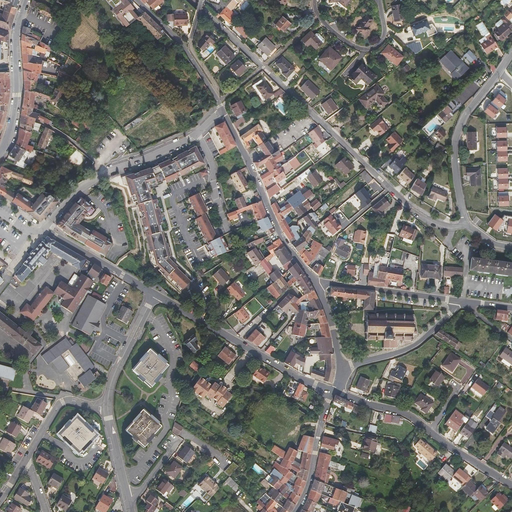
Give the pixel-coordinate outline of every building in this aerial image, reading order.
[(58,15),(56,11),(40,3),(32,0),(30,6),(40,10),(39,11),(48,16),(52,18),(54,16),(57,18),(59,15),(58,15)] [(106,0),(113,9),(112,9),(126,27),(136,18),(138,17),(132,10),(134,8),(127,0),(106,0)] [(163,0),(146,0),(145,1),(153,9),(163,0)] [(229,9),(226,6),(223,9),(219,14),(219,15),(233,27),(237,23),(236,21),(233,19),(236,15),(231,11),(238,3),(235,0),(231,0),(231,1),(234,3),(229,9)] [(14,14),(17,7),(6,4),(4,10),(14,14)] [(405,19),(402,4),(391,6),(394,21),(405,19)] [(511,8),(509,12),(507,9),(503,14),(506,17),(508,20),(511,16),(511,8)] [(10,29),(14,14),(4,10),(2,14),(0,12),(0,26),(5,28),(10,30),(10,29)] [(165,32),(144,12),(142,14),(138,17),(136,18),(157,39),(165,32)] [(173,13),(174,24),(184,24),(184,25),(187,25),(187,13),(173,13)] [(291,23),(282,15),(273,26),(276,29),(278,27),(284,32),(291,23)] [(367,27),(373,19),(367,15),(361,23),(361,22),(356,28),(365,35),(370,29),(367,27)] [(509,29),(509,28),(511,25),(511,24),(508,20),(506,17),(495,26),(496,27),(492,30),(500,39),(503,36),(503,35),(509,29)] [(435,27),(432,24),(429,25),(427,19),(410,26),(414,35),(426,31),(428,36),(437,33),(435,27)] [(248,32),(239,23),(236,27),(245,35),(248,32)] [(33,34),(34,32),(32,31),(31,32),(30,31),(23,26),(22,34),(33,39),(36,40),(38,40),(39,37),(33,34)] [(8,38),(9,33),(0,29),(0,39),(2,40),(8,43),(8,38)] [(314,35),(310,31),(300,40),(312,53),(322,43),(323,42),(324,39),(319,34),(316,34),(314,35)] [(216,39),(207,32),(197,45),(202,49),(209,41),(212,43),(216,39)] [(33,39),(22,34),(21,40),(31,43),(33,39)] [(492,37),(490,34),(486,37),(488,40),(481,45),(485,52),(489,50),(490,51),(498,46),(492,37)] [(278,50),(265,37),(257,46),(264,52),(260,57),(265,62),(269,57),(278,50)] [(47,49),(38,45),(36,45),(34,44),(31,43),(21,40),(22,54),(32,54),(35,55),(36,50),(42,52),(40,56),(40,57),(44,58),(45,54),(46,51),(47,49)] [(50,53),(52,47),(51,46),(39,41),(38,45),(47,49),(46,51),(49,52),(50,53)] [(404,57),(388,44),(381,53),(397,65),(404,57)] [(225,45),(216,53),(226,64),(235,56),(225,45)] [(341,57),(329,46),(319,58),(331,69),(341,57)] [(476,57),(469,51),(464,55),(470,62),(476,57)] [(459,61),(460,60),(452,52),(450,54),(449,52),(442,58),(444,60),(442,62),(449,70),(449,69),(452,72),(450,74),(455,79),(468,68),(461,61),(460,63),(459,61)] [(42,60),(36,59),(37,57),(32,56),(32,55),(32,54),(22,54),(22,62),(42,64),(42,60)] [(295,69),(282,57),(276,64),(283,71),(282,73),(287,77),(295,69)] [(238,75),(245,68),(238,60),(231,67),(238,75)] [(491,60),(487,62),(493,72),(496,68),(491,60)] [(41,73),(42,64),(22,62),(23,70),(38,73),(41,73)] [(375,76),(361,64),(349,78),(356,84),(361,78),(367,84),(375,76)] [(410,69),(407,64),(402,68),(405,72),(410,69)] [(73,78),(77,72),(66,68),(65,74),(73,78)] [(37,81),(38,73),(23,70),(23,79),(36,81),(37,81)] [(63,73),(59,71),(58,75),(71,81),(73,78),(65,74),(63,73)] [(0,91),(9,92),(9,78),(0,78),(0,91)] [(35,87),(36,81),(23,79),(24,89),(38,92),(52,97),(53,93),(35,87)] [(320,91),(308,80),(300,87),(305,91),(304,92),(312,99),(320,91)] [(273,94),(264,81),(256,87),(261,94),(258,95),(263,102),(274,94),(273,94)] [(381,95),(383,93),(377,86),(360,99),(365,107),(376,99),(381,106),(387,102),(381,95)] [(34,105),(35,96),(37,96),(41,97),(41,99),(46,101),(47,99),(56,103),(54,106),(72,115),(73,113),(75,109),(65,103),(58,100),(61,96),(64,91),(55,87),(55,88),(53,93),(52,97),(38,92),(24,89),(22,105),(33,108),(37,109),(38,105),(34,105)] [(279,96),(284,92),(280,88),(273,94),(274,94),(276,98),(279,96)] [(504,98),(506,95),(501,90),(492,101),(499,107),(500,107),(506,100),(504,98)] [(0,104),(8,104),(9,92),(0,91),(0,104)] [(285,102),(289,97),(284,92),(279,96),(285,102)] [(338,108),(331,98),(321,105),(328,114),(338,108)] [(246,111),(241,101),(230,106),(236,117),(246,111)] [(457,106),(451,101),(437,115),(445,123),(452,116),(450,113),(457,106)] [(499,107),(492,101),(484,111),(493,118),(498,111),(497,110),(499,107)] [(32,112),(33,108),(22,105),(21,114),(36,118),(38,119),(42,121),(43,121),(45,117),(40,115),(40,113),(32,112)] [(76,115),(71,122),(85,131),(86,132),(93,123),(80,112),(78,111),(76,115)] [(38,129),(40,124),(35,122),(35,120),(36,118),(21,114),(21,116),(21,118),(20,123),(33,127),(38,129)] [(132,128),(143,120),(140,117),(130,124),(132,128)] [(246,122),(242,117),(232,124),(234,128),(242,125),(246,122)] [(388,128),(379,118),(371,126),(374,130),(376,129),(380,135),(388,128)] [(225,148),(227,151),(236,146),(225,122),(215,127),(225,148)] [(27,144),(33,129),(33,127),(20,123),(19,128),(18,138),(16,145),(29,152),(30,153),(32,149),(34,146),(27,144)] [(267,141),(261,132),(263,131),(258,124),(239,138),(243,144),(245,149),(248,153),(252,150),(250,147),(247,142),(252,138),(258,146),(267,141)] [(45,149),(53,130),(45,126),(37,146),(45,149)] [(308,133),(318,147),(325,142),(322,138),(324,137),(319,131),(320,130),(317,127),(308,133)] [(506,127),(496,127),(496,137),(506,137),(506,127)] [(445,135),(438,129),(433,135),(440,141),(445,135)] [(84,133),(82,131),(75,141),(78,142),(84,133)] [(403,140),(394,131),(386,139),(390,144),(387,146),(392,151),(403,140)] [(476,149),(476,132),(468,132),(468,137),(467,137),(468,150),(470,149),(475,149),(476,149)] [(507,150),(507,140),(496,141),(497,151),(507,150)] [(280,154),(276,148),(274,150),(267,141),(258,146),(265,156),(261,158),(253,163),(256,169),(264,164),(280,154)] [(442,151),(444,147),(437,143),(435,148),(436,148),(442,151)] [(23,162),(29,152),(16,145),(9,155),(15,160),(13,163),(16,165),(28,169),(30,167),(23,162)] [(265,156),(258,146),(255,149),(261,158),(265,156)] [(158,165),(159,167),(164,179),(166,183),(173,179),(172,178),(177,176),(177,177),(180,176),(181,176),(190,171),(189,170),(195,167),(195,168),(204,164),(196,149),(191,152),(190,150),(172,159),(173,162),(173,163),(171,163),(170,160),(158,165)] [(507,160),(507,150),(497,151),(497,161),(507,160)] [(279,167),(277,163),(283,159),(280,154),(264,164),(269,172),(270,174),(279,167)] [(394,170),(396,173),(407,161),(402,157),(399,161),(396,158),(396,157),(394,155),(386,162),(389,165),(394,170)] [(295,156),(288,161),(294,171),(301,165),(295,156)] [(354,168),(351,163),(350,164),(348,161),(344,157),(335,165),(341,172),(342,171),(346,175),(354,168)] [(34,178),(13,171),(2,166),(0,168),(0,171),(7,178),(10,175),(22,180),(22,181),(30,184),(33,183),(34,178)] [(154,169),(151,170),(156,180),(156,182),(159,181),(163,179),(164,179),(159,167),(158,168),(154,169)] [(286,177),(279,167),(270,174),(269,172),(260,177),(264,187),(270,183),(268,180),(273,177),(277,184),(286,177)] [(415,176),(405,167),(399,175),(402,178),(403,177),(409,183),(415,176)] [(481,185),(480,168),(467,169),(467,175),(470,175),(471,185),(481,185)] [(497,168),(497,178),(508,178),(508,168),(497,168)] [(166,278),(169,275),(183,289),(190,282),(185,277),(177,269),(176,268),(177,267),(169,260),(169,258),(168,257),(170,257),(167,244),(165,244),(162,233),(160,223),(162,223),(158,206),(156,206),(154,200),(151,201),(150,200),(149,197),(150,197),(147,190),(149,190),(147,183),(156,180),(151,170),(150,169),(134,174),(133,174),(121,178),(123,185),(128,187),(133,203),(137,201),(138,203),(138,204),(140,212),(142,211),(144,220),(142,220),(144,227),(146,227),(148,237),(151,248),(149,248),(152,261),(155,261),(156,265),(157,265),(165,273),(163,275),(166,278)] [(3,183),(7,178),(0,171),(0,185),(0,186),(10,190),(13,189),(6,184),(3,183)] [(248,185),(240,171),(231,176),(240,193),(245,190),(244,187),(248,185)] [(323,181),(315,171),(309,176),(305,171),(297,177),(301,181),(306,177),(314,188),(323,181)] [(373,179),(367,174),(362,178),(368,184),(373,179)] [(341,184),(336,177),(334,179),(334,180),(341,189),(346,184),(344,181),(341,184)] [(420,194),(426,184),(417,178),(411,188),(420,194)] [(508,178),(497,178),(498,188),(508,188),(508,178)] [(277,184),(266,192),(268,198),(280,189),(277,184)] [(8,191),(10,190),(0,186),(0,185),(0,193),(4,196),(8,191)] [(8,191),(4,196),(12,201),(27,211),(27,212),(40,221),(62,196),(23,186),(17,191),(13,189),(10,190),(8,191)] [(445,201),(448,193),(433,186),(428,198),(436,201),(437,198),(445,201)] [(363,188),(355,194),(360,201),(358,203),(363,208),(371,202),(368,199),(371,196),(368,193),(367,194),(363,188)] [(307,200),(313,195),(309,190),(303,195),(300,192),(287,201),(289,203),(280,210),(278,207),(275,202),(271,205),(275,215),(278,222),(286,217),(287,216),(290,212),(293,210),(307,200)] [(509,205),(508,192),(499,192),(499,196),(498,196),(498,205),(509,205)] [(198,194),(189,198),(198,216),(207,212),(198,194)] [(247,206),(243,197),(233,200),(237,210),(247,206)] [(390,205),(384,197),(381,199),(371,208),(381,219),(385,216),(382,212),(390,205)] [(67,234),(71,237),(72,235),(75,237),(74,238),(105,257),(112,244),(106,240),(107,239),(93,231),(92,232),(78,224),(85,216),(86,217),(87,217),(88,217),(89,217),(90,217),(91,216),(92,216),(92,215),(96,211),(82,199),(81,198),(76,204),(75,203),(57,226),(67,234)] [(314,211),(321,205),(316,199),(310,204),(307,200),(293,210),(298,216),(312,208),(314,211)] [(267,217),(262,200),(261,201),(257,202),(247,206),(237,210),(227,214),(229,220),(238,217),(237,214),(252,208),(258,221),(267,217)] [(280,210),(289,203),(287,201),(278,207),(280,210)] [(322,213),(328,207),(325,204),(319,209),(322,213)] [(311,239),(318,225),(314,220),(317,217),(314,213),(309,213),(303,218),(309,227),(303,235),(301,237),(308,245),(311,239)] [(511,216),(505,215),(502,219),(496,214),(488,225),(499,233),(500,232),(504,232),(504,234),(511,235),(511,216)] [(205,215),(195,220),(207,244),(217,239),(205,215)] [(332,235),(341,228),(337,223),(336,224),(334,222),(336,221),(330,215),(323,220),(326,223),(323,225),(332,235)] [(287,225),(292,221),(287,216),(286,217),(278,222),(281,229),(287,225)] [(275,232),(267,217),(258,221),(261,229),(257,231),(258,234),(262,232),(262,233),(265,231),(267,235),(275,232)] [(413,242),(417,231),(407,227),(403,225),(399,236),(413,242)] [(300,238),(296,231),(299,229),(297,226),(292,226),(289,228),(283,232),(290,242),(295,239),(302,249),(308,245),(301,237),(300,238)] [(366,231),(357,230),(355,231),(352,242),(363,244),(366,231)] [(49,250),(56,242),(47,237),(43,242),(42,242),(34,251),(30,255),(31,255),(23,264),(24,265),(15,276),(17,278),(15,280),(20,284),(31,271),(32,271),(40,261),(42,263),(44,261),(43,260),(44,259),(43,258),(49,250)] [(217,239),(207,244),(214,257),(228,251),(221,237),(217,239)] [(263,259),(254,246),(264,241),(263,237),(258,239),(255,240),(247,244),(250,251),(247,253),(255,265),(256,266),(260,262),(263,259)] [(270,253),(284,247),(279,239),(272,242),(273,244),(267,247),(270,253)] [(290,242),(297,252),(298,251),(302,249),(295,239),(290,242)] [(321,246),(314,241),(311,239),(308,245),(302,249),(298,251),(301,256),(300,257),(307,266),(316,253),(321,246)] [(86,259),(56,242),(49,250),(73,264),(72,265),(80,270),(80,269),(84,271),(82,274),(72,289),(61,281),(53,293),(54,294),(64,300),(61,306),(72,313),(88,289),(102,269),(90,262),(86,259)] [(347,258),(351,249),(335,242),(331,251),(347,258)] [(327,261),(331,252),(321,246),(316,253),(327,261)] [(296,263),(284,247),(270,253),(263,259),(260,262),(274,282),(281,276),(276,268),(273,270),(267,262),(275,255),(282,266),(288,270),(296,263)] [(511,263),(472,258),(470,270),(511,275),(511,263)] [(330,270),(332,264),(327,261),(324,267),(330,270)] [(293,284),(297,280),(296,280),(303,273),(296,263),(288,270),(293,277),(287,283),(282,278),(287,274),(285,272),(281,276),(274,282),(266,288),(270,292),(275,300),(293,284)] [(440,279),(441,266),(422,264),(421,277),(440,279)] [(354,275),(355,266),(347,265),(346,273),(342,271),(341,276),(346,278),(347,274),(354,275)] [(320,276),(323,268),(318,266),(315,272),(320,276)] [(387,267),(379,266),(375,286),(384,287),(387,267)] [(402,282),(403,270),(387,267),(384,287),(387,287),(389,280),(402,282)] [(461,277),(462,268),(444,267),(444,276),(461,277)] [(222,286),(230,279),(221,268),(213,275),(222,286)] [(313,291),(303,273),(296,280),(297,280),(293,284),(298,291),(299,290),(302,296),(313,291)] [(106,286),(111,278),(103,274),(99,281),(106,286)] [(245,294),(234,282),(226,289),(231,294),(232,293),(238,301),(245,294)] [(32,322),(54,294),(53,293),(46,287),(30,307),(27,304),(20,312),(32,322)] [(344,297),(345,289),(331,287),(330,296),(344,297)] [(270,292),(266,288),(261,292),(265,296),(270,292)] [(355,299),(357,290),(345,289),(344,297),(351,298),(355,299)] [(375,301),(376,293),(357,290),(355,299),(364,300),(362,310),(373,310),(375,301)] [(318,299),(313,291),(302,296),(299,299),(300,302),(305,299),(307,297),(309,301),(318,299)] [(299,299),(289,294),(285,297),(289,301),(295,302),(299,299)] [(96,323),(106,304),(89,295),(72,326),(89,335),(93,329),(96,330),(99,324),(96,323)] [(314,319),(318,318),(319,323),(328,323),(328,322),(327,322),(323,309),(313,312),(309,313),(301,311),(300,305),(300,303),(300,302),(299,299),(295,302),(289,301),(285,297),(277,305),(285,313),(289,309),(295,314),(296,316),(295,322),(295,323),(306,324),(308,319),(314,318),(314,319)] [(323,309),(318,299),(309,301),(310,304),(306,304),(309,313),(313,312),(323,309)] [(126,323),(132,311),(123,306),(116,318),(126,323)] [(242,308),(235,314),(242,323),(250,317),(242,308)] [(506,321),(508,312),(494,310),(493,319),(506,321)] [(32,333),(20,323),(17,326),(0,313),(0,327),(34,355),(41,346),(29,336),(32,333)] [(413,322),(413,317),(414,318),(414,316),(413,316),(413,315),(412,315),(412,316),(404,316),(404,314),(403,314),(402,316),(395,316),(395,314),(393,314),(393,316),(386,315),(386,314),(385,314),(385,315),(377,315),(377,314),(376,314),(376,315),(368,315),(368,314),(366,314),(366,315),(365,315),(365,316),(366,316),(366,321),(365,321),(365,322),(366,322),(366,332),(365,332),(365,333),(366,333),(366,339),(365,339),(365,340),(366,340),(366,341),(367,341),(367,340),(375,340),(375,342),(376,342),(376,340),(383,340),(383,347),(382,347),(382,348),(383,348),(383,349),(384,349),(384,348),(392,348),(392,349),(393,349),(393,348),(396,348),(397,339),(401,340),(401,343),(401,344),(403,344),(403,343),(404,343),(404,340),(411,340),(411,341),(412,341),(412,340),(414,340),(414,338),(412,338),(412,334),(416,335),(416,334),(417,334),(417,332),(416,332),(416,331),(413,331),(413,326),(413,324),(414,324),(414,322),(413,322)] [(511,327),(504,323),(502,325),(494,320),(493,322),(507,333),(511,327)] [(304,335),(305,327),(308,327),(308,324),(307,324),(306,324),(295,323),(295,322),(292,335),(305,337),(305,335),(304,335)] [(330,338),(328,323),(319,323),(308,324),(308,327),(320,326),(322,338),(330,338)] [(257,346),(264,338),(255,330),(249,337),(247,340),(257,346)] [(461,343),(440,330),(435,335),(455,348),(454,348),(457,350),(461,343)] [(198,348),(193,342),(196,339),(193,335),(185,342),(193,353),(198,348)] [(84,354),(76,343),(74,344),(71,339),(68,341),(66,338),(41,356),(48,365),(52,361),(61,374),(66,370),(75,382),(78,380),(81,383),(84,388),(100,375),(97,371),(93,374),(90,370),(95,367),(92,363),(84,354)] [(332,354),(330,338),(322,338),(317,338),(318,349),(311,348),(310,354),(319,354),(332,354)] [(271,355),(275,348),(271,345),(265,352),(271,355)] [(234,357),(236,355),(225,347),(217,355),(229,364),(232,360),(234,357)] [(511,364),(511,352),(505,348),(499,356),(503,359),(511,364)] [(160,375),(168,366),(165,363),(166,362),(158,355),(157,356),(150,349),(139,361),(140,362),(132,370),(139,376),(138,377),(143,382),(144,381),(151,387),(161,376),(160,375)] [(299,356),(291,351),(285,363),(293,368),(296,363),(299,365),(304,367),(306,359),(302,358),(299,356)] [(460,359),(450,353),(442,365),(452,372),(460,359)] [(331,384),(335,369),(334,354),(332,354),(319,354),(320,361),(326,360),(326,367),(325,374),(313,369),(310,376),(331,384)] [(511,364),(503,359),(501,362),(509,367),(511,364)] [(202,368),(193,361),(189,365),(198,373),(202,368)] [(0,377),(13,381),(16,369),(0,364),(0,377)] [(401,381),(407,370),(399,365),(395,372),(392,370),(388,379),(393,382),(395,378),(401,381)] [(270,373),(263,369),(263,370),(258,367),(252,375),(263,383),(270,373)] [(437,387),(444,377),(436,371),(429,381),(437,387)] [(185,388),(190,382),(181,374),(176,380),(185,388)] [(232,395),(226,391),(227,389),(221,385),(220,387),(214,382),(212,386),(200,377),(191,390),(203,398),(205,395),(211,399),(212,398),(218,401),(217,403),(223,407),(232,395)] [(364,392),(370,380),(361,377),(356,388),(364,392)] [(489,387),(477,379),(469,391),(478,397),(480,394),(483,396),(489,387)] [(397,399),(400,384),(388,381),(384,396),(397,399)] [(299,399),(302,391),(304,386),(299,383),(293,397),(294,398),(295,398),(295,397),(297,398),(299,399)] [(308,394),(302,391),(299,399),(305,401),(308,394)] [(426,413),(433,403),(420,394),(415,402),(422,408),(421,409),(426,413)] [(335,395),(333,401),(333,402),(346,408),(352,410),(351,412),(356,414),(358,408),(353,406),(354,404),(348,401),(347,401),(335,395)] [(40,416),(47,404),(37,398),(31,410),(34,412),(40,416)] [(333,402),(332,404),(338,406),(337,407),(345,411),(346,408),(333,402)] [(28,423),(34,412),(31,410),(24,406),(17,417),(28,423)] [(493,433),(500,423),(499,422),(506,411),(500,406),(495,413),(493,412),(490,410),(485,416),(491,420),(486,428),(493,433)] [(153,435),(161,426),(158,424),(159,423),(151,415),(150,416),(143,409),(132,421),(133,422),(125,430),(132,436),(131,437),(136,442),(137,441),(144,448),(154,436),(153,435)] [(460,420),(463,416),(455,410),(445,423),(456,432),(463,422),(460,420)] [(390,423),(390,422),(396,423),(399,423),(400,419),(400,416),(397,415),(392,415),(392,417),(385,415),(383,422),(390,423)] [(90,441),(97,434),(86,424),(85,425),(76,416),(71,423),(69,422),(65,427),(66,428),(59,435),(70,445),(71,444),(80,452),(83,449),(84,450),(91,442),(90,441)] [(16,437),(22,427),(12,422),(6,432),(16,437)] [(178,434),(183,427),(174,422),(172,430),(177,434),(178,434)] [(468,438),(475,429),(467,423),(460,432),(468,438)] [(378,426),(369,425),(367,432),(376,434),(378,426)] [(311,454),(314,438),(303,436),(298,448),(296,447),(294,450),(289,447),(287,453),(274,445),(271,450),(279,456),(283,458),(292,464),(294,460),(298,450),(303,452),(300,464),(300,468),(309,471),(312,454),(311,454)] [(338,442),(339,440),(323,436),(322,441),(323,442),(322,446),(333,450),(335,444),(338,445),(338,442)] [(365,442),(363,449),(373,452),(376,440),(367,437),(365,442)] [(0,449),(9,455),(15,444),(4,438),(0,444),(0,449)] [(430,461),(437,453),(425,442),(424,443),(420,439),(414,446),(418,450),(424,455),(430,461)] [(511,448),(504,442),(499,450),(497,453),(503,458),(506,455),(511,459),(511,448)] [(186,463),(195,452),(186,445),(177,456),(186,463)] [(49,468),(55,459),(42,451),(37,460),(49,468)] [(327,472),(327,470),(328,465),(343,471),(345,466),(330,460),(330,459),(319,456),(316,468),(327,472)] [(306,482),(309,471),(300,468),(292,464),(283,458),(280,465),(287,469),(290,471),(291,469),(297,472),(296,476),(306,482)] [(174,478),(182,468),(174,461),(166,472),(174,478)] [(230,476),(238,466),(233,462),(225,471),(230,476)] [(306,482),(296,476),(293,474),(290,471),(287,469),(280,465),(275,462),(272,467),(277,471),(294,484),(303,489),(306,482)] [(445,464),(438,473),(442,477),(450,468),(445,464)] [(102,484),(109,474),(99,468),(92,478),(102,484)] [(327,472),(316,468),(314,479),(325,483),(327,484),(330,474),(326,473),(327,472)] [(450,468),(442,477),(448,481),(452,476),(455,473),(450,468)] [(469,476),(459,468),(455,473),(452,476),(462,484),(469,476)] [(300,497),(303,489),(294,484),(277,471),(273,475),(279,480),(283,484),(289,489),(291,491),(300,497)] [(430,472),(415,489),(418,495),(434,476),(430,472)] [(63,479),(53,473),(48,483),(52,485),(53,484),(58,488),(63,479)] [(207,476),(199,485),(207,492),(202,497),(207,502),(219,488),(217,486),(218,485),(207,476)] [(270,484),(272,486),(273,485),(274,486),(277,482),(272,478),(268,483),(270,484)] [(174,487),(164,479),(156,489),(163,494),(166,491),(169,493),(174,487)] [(231,488),(236,482),(232,479),(228,484),(231,488)] [(291,511),(295,505),(286,497),(283,501),(280,499),(283,495),(272,486),(270,484),(268,483),(264,479),(260,483),(266,489),(269,486),(272,489),(269,492),(266,489),(264,491),(265,493),(266,493),(268,495),(270,497),(272,498),(277,503),(282,507),(288,511),(291,511)] [(319,493),(321,494),(325,483),(314,479),(311,489),(319,493)] [(289,489),(283,484),(279,480),(277,482),(274,486),(273,485),(272,486),(283,495),(286,492),(289,489)] [(469,480),(462,488),(470,496),(473,494),(473,493),(478,489),(469,480)] [(343,486),(341,490),(347,492),(353,494),(354,492),(354,490),(343,486)] [(478,489),(473,493),(481,501),(488,494),(480,486),(478,488),(478,489)] [(29,493),(21,487),(15,497),(19,499),(28,505),(32,499),(27,496),(29,493)] [(336,488),(332,498),(335,499),(343,502),(346,495),(347,492),(341,490),(336,488)] [(317,502),(321,494),(319,493),(311,489),(307,498),(316,502),(317,502)] [(300,497),(291,491),(288,494),(286,492),(283,495),(286,497),(295,505),(300,497)] [(353,494),(347,492),(346,495),(350,497),(348,504),(354,507),(355,507),(359,497),(353,494)] [(508,499),(504,495),(503,496),(501,494),(499,492),(490,501),(498,509),(508,499)] [(66,511),(72,501),(62,495),(56,505),(66,511)] [(102,511),(106,511),(113,500),(103,495),(95,508),(102,511)] [(155,506),(159,501),(156,499),(152,496),(150,495),(146,500),(146,501),(148,502),(147,504),(144,508),(147,509),(144,511),(153,511),(157,508),(155,506)] [(268,511),(273,507),(277,503),(272,498),(266,506),(264,508),(267,511),(268,511)] [(302,510),(306,511),(311,511),(314,507),(319,510),(322,505),(317,502),(316,502),(307,498),(302,510)] [(266,506),(259,499),(256,502),(259,505),(263,509),(264,508),(266,506)] [(343,502),(335,499),(334,503),(341,506),(339,511),(338,511),(351,511),(354,507),(348,504),(343,502)] [(402,504),(397,511),(402,511),(408,502),(406,501),(403,505),(402,504)] [(174,508),(166,502),(164,505),(165,506),(171,511),(174,508)] [(18,511),(21,509),(12,503),(5,511),(18,511)]
